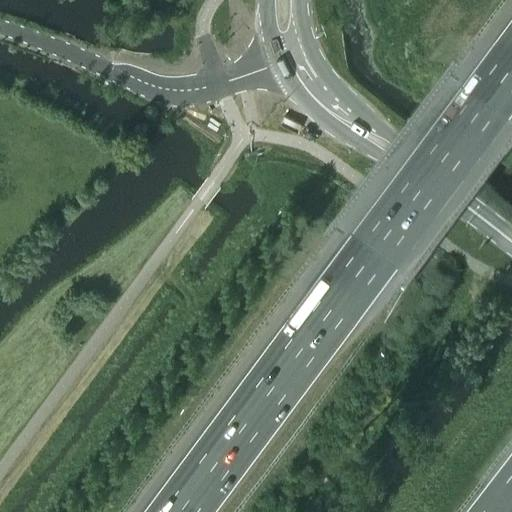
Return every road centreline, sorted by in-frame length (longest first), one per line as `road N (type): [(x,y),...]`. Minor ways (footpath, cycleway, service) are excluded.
road 1 (motorway): [(511,67),(179,511)]
road 2 (tertiary): [(276,57),(215,77),(146,86),(0,28)]
road 3 (secondary): [(276,57),(315,113),(390,153)]
road 4 (secondary): [(511,243),(390,153)]
road 5 (secondary): [(390,153),(342,101),(308,47)]
